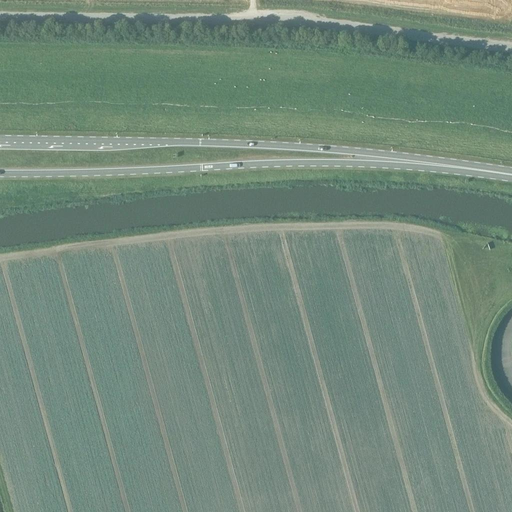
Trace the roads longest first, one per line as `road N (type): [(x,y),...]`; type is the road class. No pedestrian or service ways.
road 1 (unclassified): [(0,19),(345,28),(511,49)]
road 2 (primary): [(466,168),(318,148),(0,139)]
road 3 (primary): [(0,174),(303,163),(466,168)]
